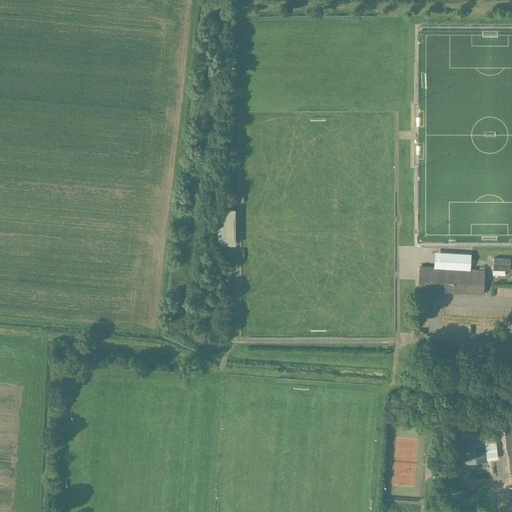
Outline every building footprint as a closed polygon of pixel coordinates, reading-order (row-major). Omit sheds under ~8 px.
[(234,244),(235,209),(218,208),(217,244),(234,244)] [(435,252),(435,268),(471,270),(471,254),(435,252)] [(511,259),(493,258),(493,262),(493,270),(506,271),(510,271),(511,259)] [(420,267),(419,281),(419,287),(419,290),(420,290),(483,294),(484,279),(484,271),(471,270),(435,268),(420,267)] [(479,408),(465,409),(466,415),(466,417),(480,415),(479,408)] [(463,435),(467,463),(486,461),(482,433),(463,435)]
